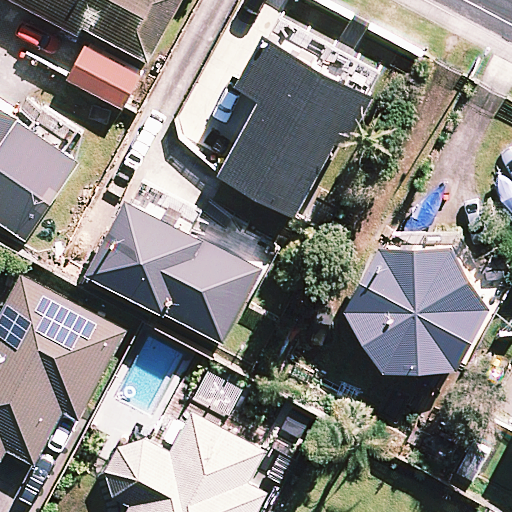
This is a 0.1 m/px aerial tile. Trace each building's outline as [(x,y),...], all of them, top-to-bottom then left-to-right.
[(26,0),(61,18),(55,30),(76,42),(83,27),(87,21),(152,55),(180,0),(26,0)] [(382,66),(285,6),(244,72),(268,87),(225,157),(299,202),(382,66)] [(143,70),(88,40),(70,73),(124,104),(143,70)] [(86,151),(0,89),(0,213),(27,233),(86,151)] [(266,259),(133,188),(92,264),(225,335),(266,259)] [(497,296),(460,230),(391,227),(349,299),(389,362),(457,361),(497,296)] [(0,436),(37,457),(65,405),(83,414),(130,325),(24,268),(0,312),(0,436)] [(130,500),(124,511),(257,511),(270,488),(252,478),(272,441),(167,385),(141,433),(136,435),(130,438),(126,441),(122,445),(118,450),(116,455),(114,460),(113,466),(113,472),(114,478),(116,483),(118,488),(122,493),(126,497),(130,500)]
